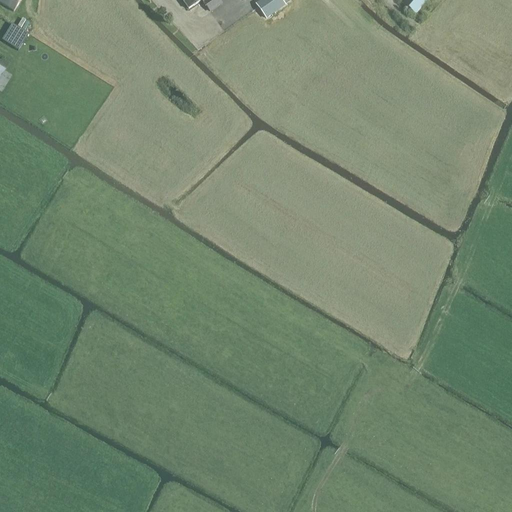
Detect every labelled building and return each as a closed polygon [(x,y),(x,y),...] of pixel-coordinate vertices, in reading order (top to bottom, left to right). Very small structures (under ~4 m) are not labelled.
[(0,0),(0,2),(14,11),(21,0),(0,0)] [(181,0),(189,10),(202,2),(210,13),(222,4),(219,0),(181,0)] [(265,0),(257,6),(266,19),(285,6),(280,0),(265,0)] [(428,0),(406,0),(402,5),(415,16),(428,0)] [(2,40),(1,41),(2,42),(3,42),(17,50),(17,51),(18,52),(18,51),(22,44),(23,44),(28,35),(12,25),(11,26),(12,27),(3,41),(2,40)]
